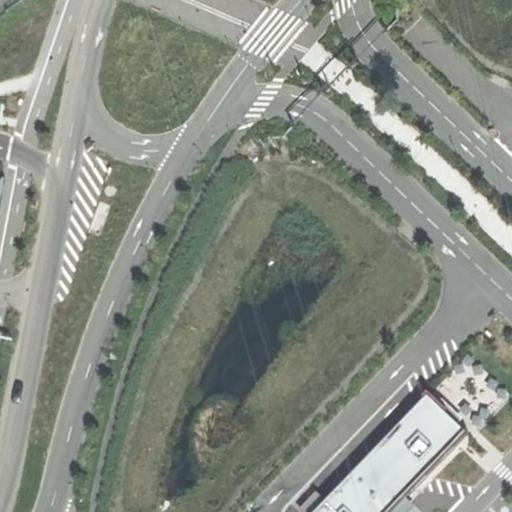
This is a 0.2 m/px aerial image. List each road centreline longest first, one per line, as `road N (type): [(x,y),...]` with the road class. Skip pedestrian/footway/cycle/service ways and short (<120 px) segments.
road 1 (tertiary): [(82,76),(0,486)]
road 2 (tertiary): [(48,511),(106,316),(198,135)]
road 3 (tertiary): [(198,135),(303,0)]
road 4 (tertiary): [(82,76),(88,110),(124,146),(171,150),(198,135)]
